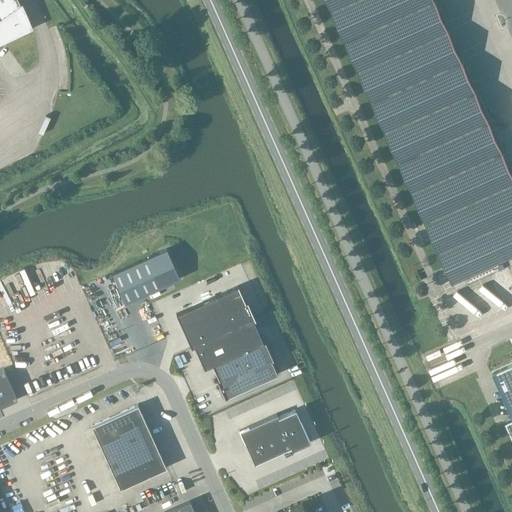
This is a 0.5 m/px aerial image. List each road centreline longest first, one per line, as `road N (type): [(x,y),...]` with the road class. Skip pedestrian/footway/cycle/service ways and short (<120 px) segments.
road 1 (primary): [(438,511),(208,0)]
road 2 (unclassified): [(466,511),(238,0)]
road 3 (unclassified): [(0,428),(127,371),(147,371),(172,391),(225,511)]
